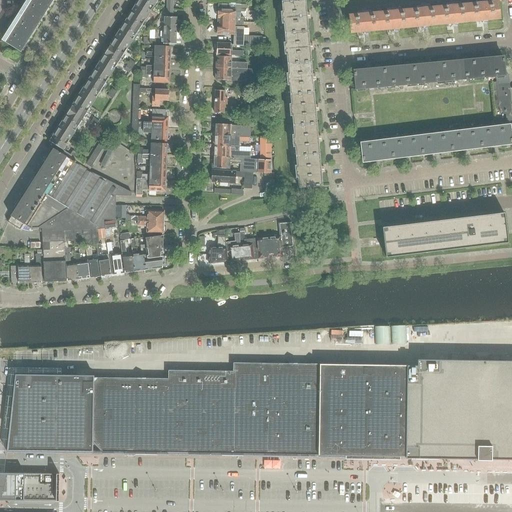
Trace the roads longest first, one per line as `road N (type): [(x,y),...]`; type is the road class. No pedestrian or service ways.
road 1 (residential): [(184,269),(194,0)]
road 2 (residential): [(0,189),(116,0)]
road 3 (residential): [(0,297),(175,278),(184,269)]
road 4 (secondary): [(0,149),(94,0)]
road 5 (residential): [(337,55),(511,39)]
road 6 (residential): [(349,182),(511,162)]
road 7 (residential): [(349,182),(337,55)]
